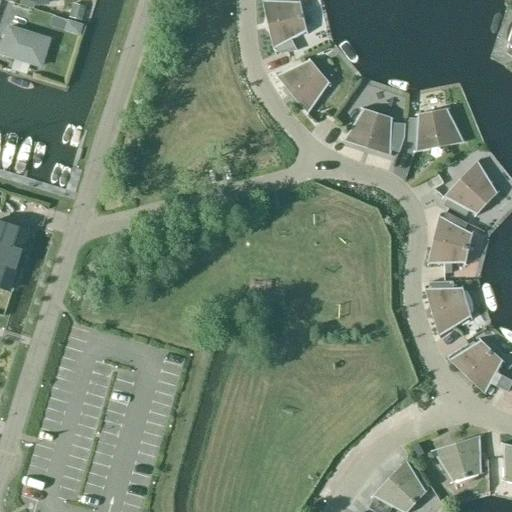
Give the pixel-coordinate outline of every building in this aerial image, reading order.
[(300,3),(262,1),(273,49),(275,48),(280,55),(297,51),(292,40),(307,32),(300,3)] [(49,40),(5,26),(0,44),(0,56),(40,69),(49,40)] [(329,84),(310,61),(276,76),(307,114),(329,84)] [(463,143),(447,109),(417,115),(417,119),(410,119),(408,143),(416,143),(415,153),(463,143)] [(392,119),(363,110),(343,141),(390,156),(392,119)] [(497,194),(477,162),(443,198),(447,200),(444,206),(466,217),(468,211),(476,216),(497,194)] [(467,224),(446,213),(443,219),(439,217),(427,265),(465,264),(472,235),(464,230),(467,224)] [(0,281),(15,230),(4,226),(0,238),(0,281)] [(471,317),(462,289),(453,289),(453,282),(429,283),(429,290),(425,290),(439,337),(471,317)] [(502,361),(480,341),(448,361),(484,395),(502,361)] [(481,474),(479,437),(432,451),(452,483),(481,474)] [(511,446),(503,444),(504,482),(511,483),(511,446)] [(407,511),(426,493),(406,461),(372,497),(374,498),(369,509),(374,511),(389,511),(392,508),(400,511),(407,511)]
